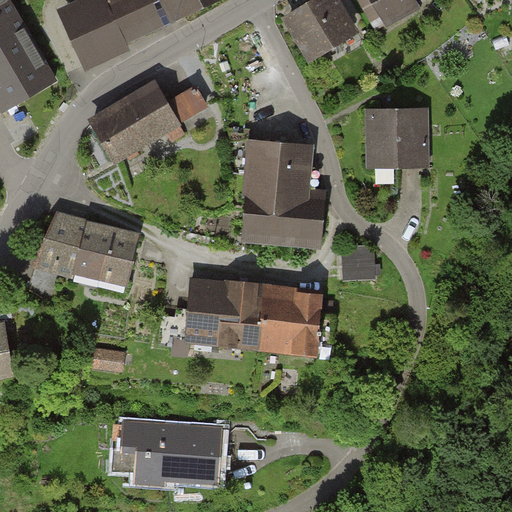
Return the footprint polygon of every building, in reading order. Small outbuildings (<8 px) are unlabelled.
[(56,81),(8,0),(0,0),(0,104),(4,111),(56,81)] [(82,0),(59,11),(83,63),(218,0),(82,0)] [(312,55),(353,30),(333,0),(323,0),(313,6),(310,2),(300,8),(303,13),(290,20),(312,55)] [(415,0),(359,0),(376,30),(418,5),(415,0)] [(89,117),(113,161),(180,125),(157,81),(89,117)] [(397,165),(425,164),(424,113),(371,114),(372,158),(397,158),(397,165)] [(309,200),(314,147),(249,142),(241,240),(320,246),(324,201),(309,200)] [(39,263),(125,282),(136,234),(59,215),(39,263)] [(375,247),(346,249),(347,276),(377,274),(375,247)] [(187,339),(259,347),(266,286),(194,278),(187,339)] [(259,347),(315,354),(322,293),(266,286),(259,347)] [(0,378),(13,376),(3,325),(0,325),(0,378)] [(94,347),(93,365),(127,367),(128,349),(94,347)] [(135,479),(217,484),(220,428),(123,423),(121,467),(136,468),(135,479)]
